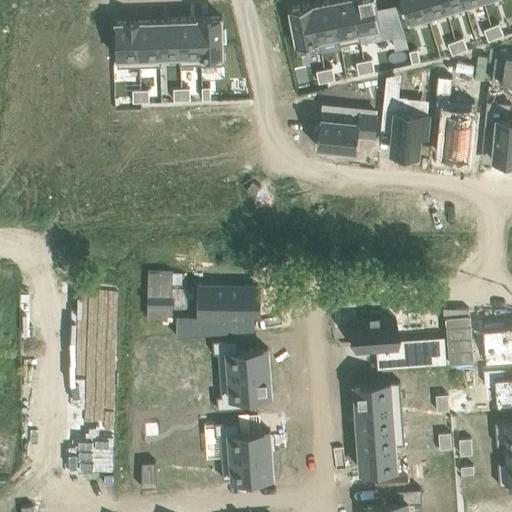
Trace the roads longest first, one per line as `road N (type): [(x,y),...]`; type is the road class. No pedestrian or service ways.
road 1 (residential): [(490,296),(311,290),(324,499)]
road 2 (residential): [(244,0),(273,137),(292,162),(491,191)]
road 3 (residential): [(116,511),(324,499)]
